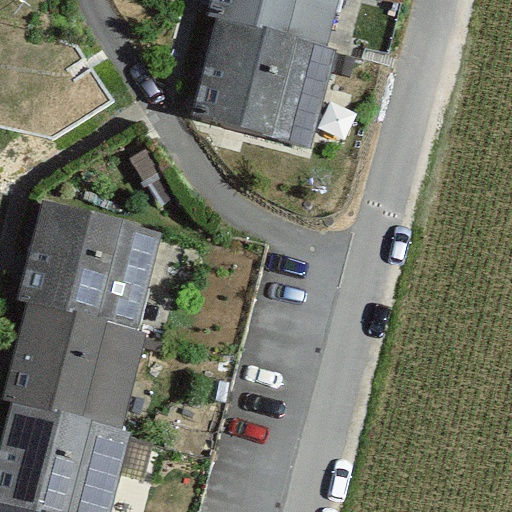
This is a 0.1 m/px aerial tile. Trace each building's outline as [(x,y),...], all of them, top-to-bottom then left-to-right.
[(216,23),(322,48),(333,0),(214,0),(209,21),(216,23)] [(322,48),(216,23),(193,118),(310,146),(333,51),(322,48)] [(28,307),(133,333),(157,238),(42,209),(18,304),(28,307)] [(217,240),(144,511),(198,511),(267,254),(217,240)] [(12,404),(116,430),(140,335),(133,333),(28,307),(5,402),(12,404)] [(0,505),(28,511),(106,511),(126,432),(116,430),(12,404),(0,450),(0,505)]
